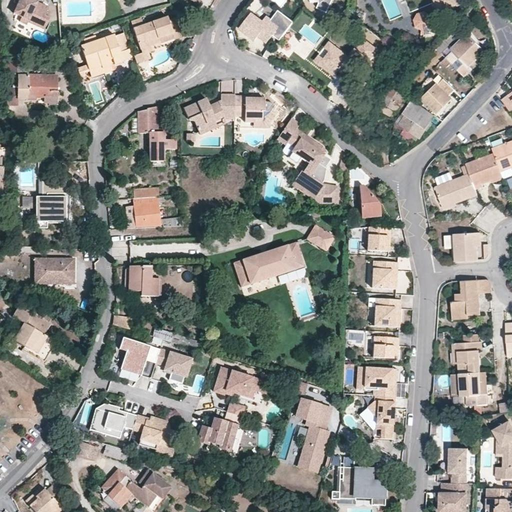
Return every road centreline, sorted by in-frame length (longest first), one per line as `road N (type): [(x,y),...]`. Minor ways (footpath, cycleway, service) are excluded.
road 1 (residential): [(0,495),(58,431),(101,336),(108,295),(100,139),(130,102),(178,83)]
road 2 (residential): [(426,272),(414,511)]
road 3 (residential): [(239,63),(299,89),(367,162),(408,181)]
road 4 (residential): [(408,181),(491,86),(511,49)]
road 5 (unknown): [(104,247),(250,242)]
